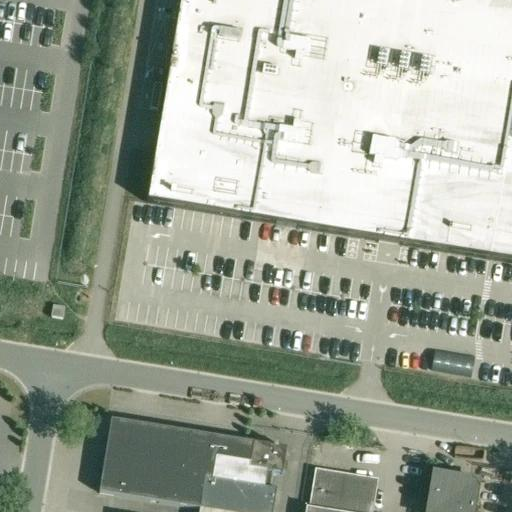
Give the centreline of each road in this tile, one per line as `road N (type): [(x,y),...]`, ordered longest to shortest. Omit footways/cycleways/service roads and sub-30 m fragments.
road 1 (unclassified): [(511,439),(53,365)]
road 2 (unclassified): [(29,511),(53,365)]
